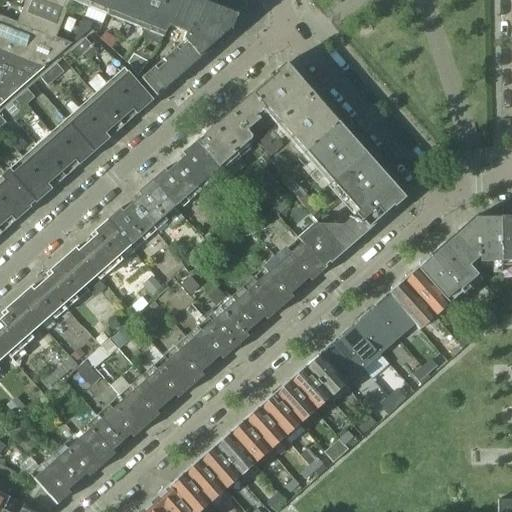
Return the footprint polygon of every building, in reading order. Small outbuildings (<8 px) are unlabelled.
[(55,39),(71,2),(71,0),(27,0),(26,2),(18,24),(0,16),(0,50),(43,68),(69,45),(55,39)] [(90,9),(93,0),(71,0),(71,2),(90,9)] [(108,16),(114,0),(93,0),(90,9),(108,16)] [(127,24),(135,0),(114,0),(108,16),(127,24)] [(144,31),(156,0),(135,0),(127,24),(144,31)] [(163,38),(167,27),(177,0),(156,0),(144,31),(163,38)] [(184,33),(197,0),(196,0),(177,0),(167,27),(184,33)] [(230,32),(236,16),(197,0),(184,33),(181,40),(199,59),(230,32)] [(75,40),(74,43),(75,44),(89,31),(90,29),(91,26),(82,23),(75,40)] [(100,38),(111,50),(117,40),(105,33),(100,38)] [(75,62),(91,48),(84,39),(68,53),(75,62)] [(177,79),(199,59),(181,40),(179,45),(169,54),(162,60),(177,79)] [(0,105),(43,68),(0,50),(0,105)] [(140,73),(147,63),(132,55),(127,63),(137,76),(140,73)] [(155,98),(177,79),(162,60),(140,80),(155,98)] [(260,110),(297,78),(284,64),(280,67),(211,128),(238,159),(249,150),(249,136),(244,130),(251,124),(257,119),(255,116),(260,111),(260,110)] [(46,87),(62,73),(55,65),(39,79),(46,87)] [(34,205),(121,128),(151,102),(122,69),(120,71),(109,81),(108,81),(106,83),(106,84),(104,85),(94,94),(91,96),(80,107),(80,106),(77,109),(65,119),(62,121),(63,122),(51,132),(48,134),(37,145),(36,144),(33,147),(34,147),(22,157),(19,159),(19,160),(8,170),(7,170),(0,176),(0,180),(27,211),(30,209),(28,207),(33,203),(34,205)] [(97,77),(87,86),(94,94),(104,85),(97,77)] [(275,123),(309,92),(297,78),(260,110),(260,111),(261,110),(265,115),(268,115),(275,123)] [(17,112),(33,98),(26,90),(10,104),(17,112)] [(287,138),(322,106),(309,92),(275,123),(287,138)] [(301,153),(336,122),(322,106),(287,138),(301,153)] [(314,168),(349,137),(336,122),(301,153),(314,168)] [(261,138),(255,130),(251,124),(244,130),(249,136),(255,143),(261,138)] [(238,159),(211,128),(195,143),(218,169),(222,173),(238,159)] [(327,183),(362,152),(349,137),(314,168),(327,183)] [(274,153),(261,138),(255,143),(267,159),(274,153)] [(218,169),(195,143),(178,157),(181,161),(175,166),(199,194),(216,178),(212,174),(218,169)] [(340,198),(375,167),(362,152),(327,183),(340,198)] [(276,155),(270,161),(279,172),(286,166),(276,155)] [(199,194),(175,166),(169,171),(166,168),(149,183),(177,214),(199,194)] [(353,214),(355,212),(388,182),(375,167),(340,198),(352,213),(353,214)] [(280,183),(290,194),(297,187),(288,176),(280,183)] [(272,178),(259,189),(271,202),(284,191),(272,178)] [(0,234),(27,211),(0,180),(0,234)] [(370,229),(399,203),(404,199),(388,182),(355,212),(370,229)] [(177,214),(149,183),(134,196),(136,200),(130,205),(154,232),(165,222),(171,229),(182,219),(177,214)] [(311,202),(297,187),(290,194),(304,209),(311,202)] [(280,201),(269,211),(276,218),(286,208),(280,201)] [(319,211),(311,202),(304,209),(312,218),(319,211)] [(154,232),(130,205),(124,210),(121,207),(105,221),(128,247),(133,243),(137,247),(154,232)] [(344,252),(370,229),(355,212),(353,214),(352,213),(340,224),(333,224),(318,224),(344,252)] [(511,266),(511,217),(497,218),(499,267),(511,266)] [(479,258),(478,218),(472,218),(445,243),(467,268),(468,267),(479,258)] [(499,267),(497,218),(478,218),(479,258),(479,264),(483,267),(490,267),(491,273),(498,273),(498,267),(499,267)] [(128,247),(105,221),(89,235),(92,239),(86,244),(110,271),(127,256),(124,252),(128,247)] [(344,252),(318,224),(311,223),(295,237),(299,241),(324,269),(344,252)] [(221,236),(214,230),(201,242),(208,249),(221,236)] [(324,269),(299,241),(294,246),(290,243),(274,258),(298,286),(304,281),(307,284),(324,269)] [(479,280),(468,267),(467,268),(445,243),(428,257),(461,295),(479,280)] [(110,271),(86,244),(80,250),(77,247),(61,260),(84,287),(90,282),(93,286),(110,271)] [(190,252),(180,261),(187,268),(197,260),(190,252)] [(461,295),(428,257),(426,259),(422,259),(417,263),(417,267),(415,269),(446,306),(453,300),(457,306),(465,299),(461,295)] [(298,286),(274,258),(256,274),(247,264),(243,268),(255,281),(279,309),(294,295),(291,292),(298,286)] [(83,296),(79,291),(84,287),(61,260),(45,275),(48,278),(35,289),(32,286),(17,299),(40,326),(45,321),(49,326),(83,296)] [(446,306),(415,269),(412,272),(408,271),(403,276),(403,279),(401,281),(432,318),(439,312),(444,318),(451,312),(446,306)] [(174,282),(192,302),(201,294),(183,274),(174,282)] [(151,277),(142,285),(152,297),(161,288),(151,277)] [(279,309),(255,281),(249,286),(246,282),(229,297),(254,325),(259,320),(262,324),(279,309)] [(438,324),(432,318),(401,281),(398,284),(394,284),(389,288),(389,292),(387,293),(413,324),(418,330),(425,324),(430,331),(438,324)] [(413,324),(387,293),(370,309),(396,339),(413,324)] [(254,325),(229,297),(212,312),(215,316),(210,320),(234,348),(250,334),(247,331),(254,325)] [(132,319),(147,305),(141,298),(126,312),(132,319)] [(40,326),(17,299),(0,314),(3,317),(0,319),(0,325),(21,350),(39,334),(35,330),(40,326)] [(396,339),(370,309),(352,324),(378,354),(396,339)] [(487,310),(480,316),(488,324),(494,318),(487,310)] [(234,348),(210,320),(204,325),(201,321),(185,337),(209,364),(215,359),(217,363),(234,348)] [(482,320),(475,326),(472,328),(476,334),(486,326),(482,320)] [(378,354),(352,324),(335,339),(361,369),(378,354)] [(21,350),(0,325),(0,360),(4,365),(21,350)] [(468,330),(454,342),(460,349),(473,337),(474,336),(468,330)] [(120,332),(111,339),(119,349),(128,341),(120,332)] [(209,364),(185,337),(168,352),(171,355),(166,360),(190,387),(205,374),(202,370),(209,364)] [(361,369),(335,339),(317,355),(343,385),(361,369)] [(78,349),(69,357),(74,364),(84,355),(78,349)] [(99,349),(85,362),(93,370),(107,358),(99,349)] [(343,385),(317,355),(302,368),(328,398),(343,385)] [(190,387),(166,360),(161,364),(158,361),(141,376),(165,403),(170,399),(173,402),(190,387)] [(73,392),(95,372),(93,370),(85,362),(63,381),(73,392)] [(429,376),(438,368),(433,362),(424,370),(429,376)] [(62,377),(70,370),(64,363),(56,371),(62,377)] [(328,398),(302,368),(287,381),(313,411),(328,398)] [(420,384),(429,376),(424,370),(415,378),(420,384)] [(56,371),(44,381),(50,388),(62,377),(56,371)] [(165,403),(141,376),(123,391),(126,395),(122,399),(146,426),(161,413),(158,410),(165,403)] [(313,411),(287,381),(272,394),(298,424),(313,411)] [(51,410),(71,390),(63,382),(44,402),(51,410)] [(394,407),(403,399),(398,393),(389,401),(394,407)] [(298,424),(272,394),(257,408),(283,438),(298,424)] [(16,399),(7,407),(14,416),(24,407),(16,399)] [(146,426),(122,399),(116,404),(113,400),(96,415),(120,443),(126,438),(128,441),(146,426)] [(385,415),(394,407),(389,401),(380,409),(385,415)] [(283,438),(257,408),(242,421),(268,451),(283,438)] [(83,433),(77,438),(101,465),(116,452),(113,449),(120,443),(96,415),(80,430),(83,433)] [(362,435),(375,424),(369,418),(356,429),(362,435)] [(242,421),(227,434),(253,464),(268,451),(242,421)] [(346,432),(338,439),(343,446),(352,438),(346,432)] [(227,434),(212,447),(238,477),(253,464),(227,434)] [(69,439),(52,455),(76,482),(81,477),(84,480),(101,465),(77,438),(72,443),(69,439)] [(338,439),(329,447),(334,453),(343,446),(338,439)] [(212,447),(197,461),(223,490),(238,477),(212,447)] [(76,482),(52,455),(29,475),(32,479),(55,506),(72,491),(69,488),(76,482)] [(318,458),(308,466),(313,472),(323,464),(318,458)] [(197,461),(182,473),(208,503),(223,490),(197,461)] [(18,475),(0,466),(0,475),(14,482),(18,475)] [(308,466),(299,474),(304,481),(313,472),(308,466)] [(182,473),(167,487),(189,511),(197,511),(207,504),(208,503),(182,473)] [(0,511),(48,511),(55,506),(32,479),(18,502),(7,496),(0,509),(0,511)] [(293,480),(284,488),(288,493),(298,485),(293,480)] [(153,499),(164,511),(189,511),(167,487),(153,499)] [(278,492),(265,503),(271,509),(284,498),(278,492)] [(164,511),(153,499),(139,511),(164,511)] [(496,500),(496,511),(511,511),(511,500),(498,501),(498,500),(496,500)]
